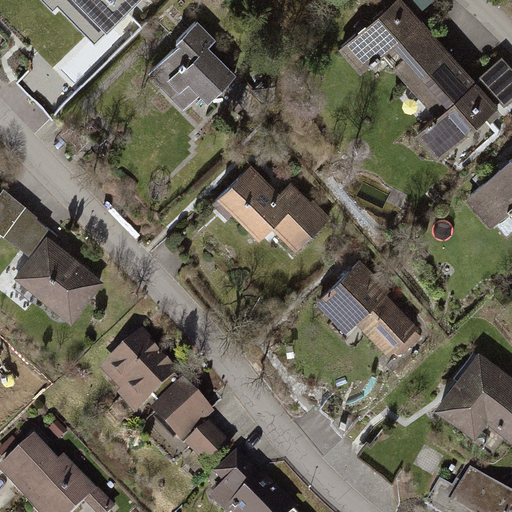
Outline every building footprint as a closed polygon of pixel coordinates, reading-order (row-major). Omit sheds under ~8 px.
[(42,0),(54,11),(59,5),(95,42),(137,0),(42,0)] [(377,60),(410,97),(450,61),(397,1),(336,54),(357,78),(377,60)] [(176,51),(147,78),(183,115),(198,101),(204,107),(235,79),(207,50),(213,44),(195,25),(172,47),(176,51)] [(450,61),(410,97),(405,101),(425,124),(408,140),(435,170),(449,157),(461,170),(497,138),(485,125),(511,101),(511,79),(498,64),(472,86),(450,61)] [(239,83),(228,93),(238,104),(249,94),(239,83)] [(511,159),(462,204),(489,234),(509,216),(511,218),(511,159)] [(248,167),(211,201),(252,246),(267,233),(291,259),(331,224),(314,205),(311,207),(292,186),(277,199),(248,167)] [(0,241),(24,262),(45,237),(49,233),(1,192),(0,193),(0,241)] [(385,207),(400,215),(407,201),(392,194),(390,197),(385,207)] [(101,285),(45,237),(24,262),(7,281),(63,329),(101,285)] [(358,264),(313,307),(345,341),(355,331),(385,362),(391,356),(398,363),(420,342),(413,335),(416,332),(385,300),(389,296),(358,264)] [(141,423),(143,420),(181,382),(175,376),(179,373),(141,335),(97,378),(118,400),(115,403),(133,422),(136,418),(141,423)] [(511,382),(477,356),(431,416),(471,447),(483,431),(511,453),(511,382)] [(181,453),(203,476),(231,449),(206,423),(214,415),(181,382),(143,420),(179,456),(181,453)] [(57,427),(49,435),(59,444),(67,436),(57,427)] [(0,470),(1,471),(0,471),(0,483),(27,511),(78,511),(79,511),(80,511),(111,511),(112,511),(63,461),(57,466),(32,440),(21,451),(12,442),(0,453),(0,470)] [(293,511),(237,456),(210,483),(220,493),(204,509),(207,511),(293,511)] [(451,511),(505,511),(511,502),(511,501),(470,478),(451,511)]
